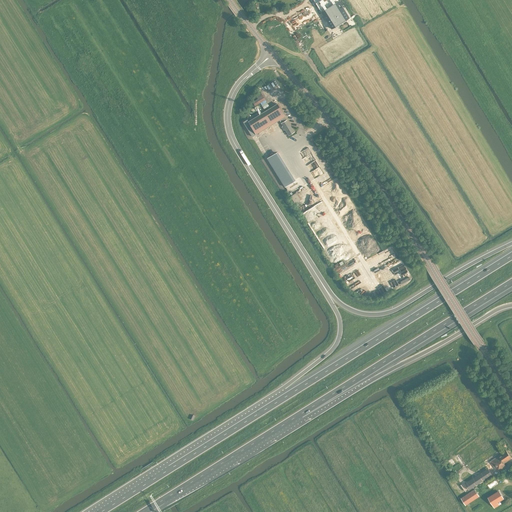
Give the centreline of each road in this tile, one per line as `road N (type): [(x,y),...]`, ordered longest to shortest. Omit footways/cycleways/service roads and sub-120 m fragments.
road 1 (tertiary): [(485,351),(366,164),(272,53)]
road 2 (motorway): [(272,53),(231,96),(229,132),(322,285)]
road 3 (motorway): [(511,255),(288,394)]
road 4 (motorway): [(147,511),(369,372)]
road 5 (motorway): [(288,394),(100,511)]
road 6 (motorway): [(511,242),(389,312),(352,310),(322,285)]
road 7 (motorway): [(369,372),(511,284)]
road 8 (motorway): [(369,372),(511,304)]
road 9 (motorway): [(322,285),(339,336),(288,394)]
